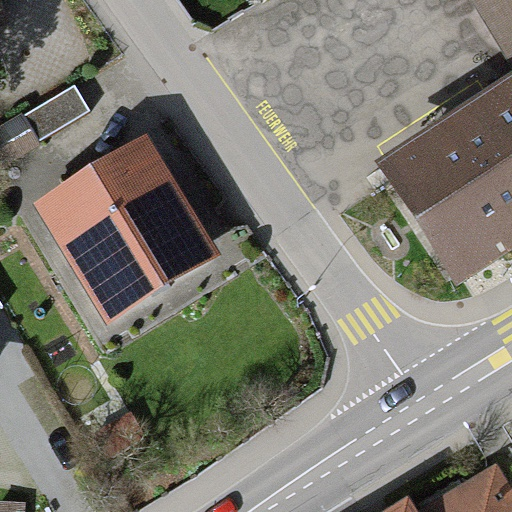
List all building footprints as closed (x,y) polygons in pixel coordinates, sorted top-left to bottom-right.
[(511,0),(481,0),(511,49),(511,0)] [(0,169),(92,114),(77,88),(0,134),(0,169)] [(511,242),(511,104),(400,178),(463,274),(511,242)] [(197,228),(173,188),(161,195),(145,169),(127,181),(119,169),(90,186),(97,198),(62,219),(114,303),(197,253),(185,235),(197,228)] [(511,511),(511,500),(497,475),(435,511),(511,511)]
